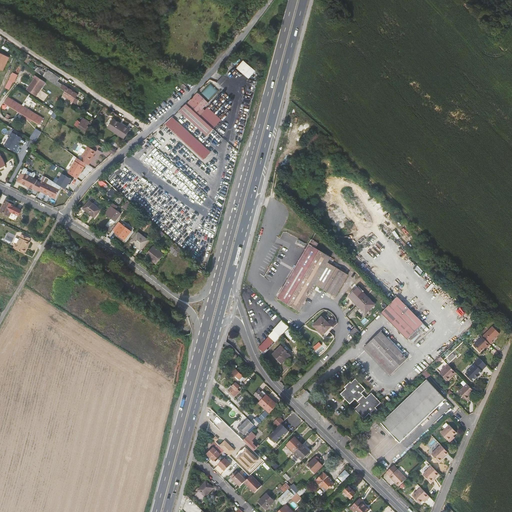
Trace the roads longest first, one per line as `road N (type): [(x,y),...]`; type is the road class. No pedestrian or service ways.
road 1 (residential): [(270,0),(208,76),(90,180),(61,218)]
road 2 (trunk): [(230,277),(303,0)]
road 3 (trunk): [(253,149),(187,395)]
road 4 (residential): [(403,511),(270,380),(244,325)]
road 5 (track): [(0,32),(149,132)]
road 6 (unknown): [(419,360),(440,322),(392,277),(383,241),(361,220)]
road 7 (trunk): [(253,149),(207,290),(181,300)]
road 8 (trunk): [(293,0),(253,149)]
road 9 (residential): [(181,300),(61,218)]
road 10 (residential): [(488,385),(436,511)]
road 11 (trunk): [(198,396),(230,277)]
road 12 (trunk): [(187,395),(158,511)]
road 13 (trunk): [(167,511),(198,396)]
